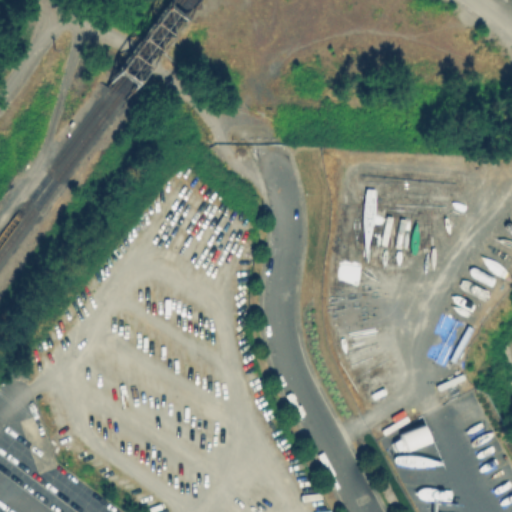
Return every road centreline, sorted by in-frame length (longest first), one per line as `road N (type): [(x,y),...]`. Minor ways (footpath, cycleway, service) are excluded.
road 1 (residential): [(365,511),(294,376),(279,330),(285,233),(275,169)]
road 2 (track): [(275,169),(251,140),(126,46),(48,0)]
road 3 (track): [(86,21),(45,145),(0,214)]
road 4 (track): [(0,97),(46,25),(69,25),(80,36)]
